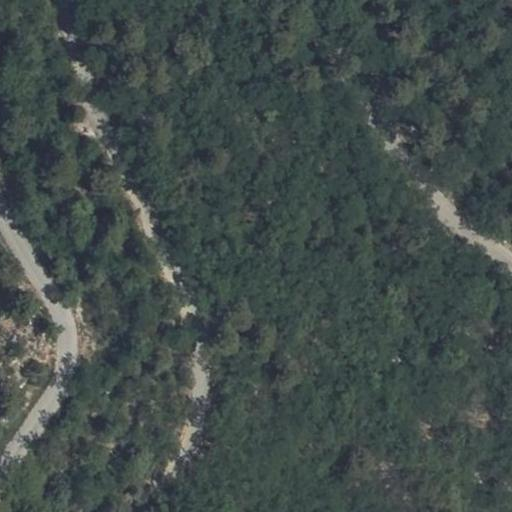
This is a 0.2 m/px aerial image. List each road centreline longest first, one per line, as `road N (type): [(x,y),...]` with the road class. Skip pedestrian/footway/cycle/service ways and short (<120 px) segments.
road 1 (track): [(80,0),(92,83),(194,319),(198,378),(189,437),(132,511)]
road 2 (residential): [(511,251),(419,178),(320,0)]
road 3 (residential): [(0,204),(67,351),(46,414),(0,481)]
